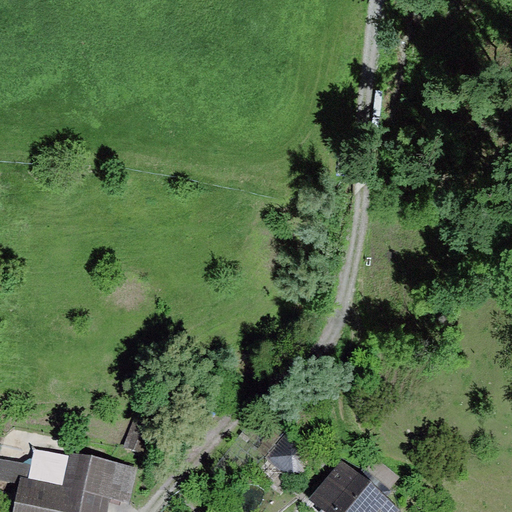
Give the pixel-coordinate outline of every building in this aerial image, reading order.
[(137,409),(125,447),(147,454),(159,417),(137,409)] [(288,432),(267,458),(297,482),(318,456),(288,432)] [(65,488),(72,457),(35,449),(32,466),(0,459),(0,480),(20,484),(21,479),(65,488)] [(108,511),(111,499),(128,503),(135,470),(72,457),(65,488),(21,479),(20,484),(14,511),(108,511)] [(375,458),(366,470),(389,489),(400,478),(375,458)] [(322,511),(401,511),(402,511),(384,495),(389,489),(366,470),(361,475),(341,459),(307,499),(322,511)]
